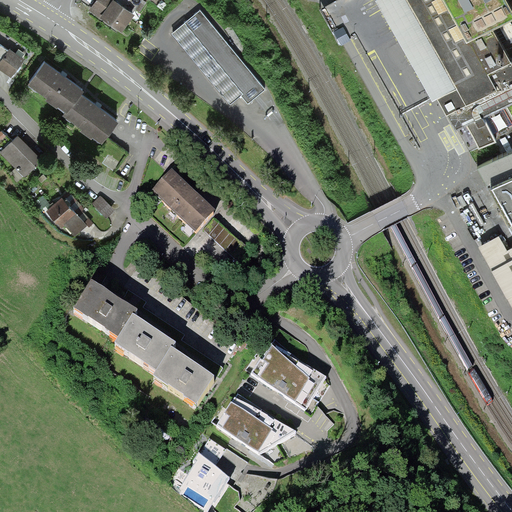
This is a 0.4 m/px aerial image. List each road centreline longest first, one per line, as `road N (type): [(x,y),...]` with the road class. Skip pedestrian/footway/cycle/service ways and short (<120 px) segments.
road 1 (residential): [(296,266),(247,299),(222,292),(136,212),(82,177),(0,92)]
road 2 (primary): [(51,20),(248,184)]
road 3 (primary): [(369,316),(511,510)]
